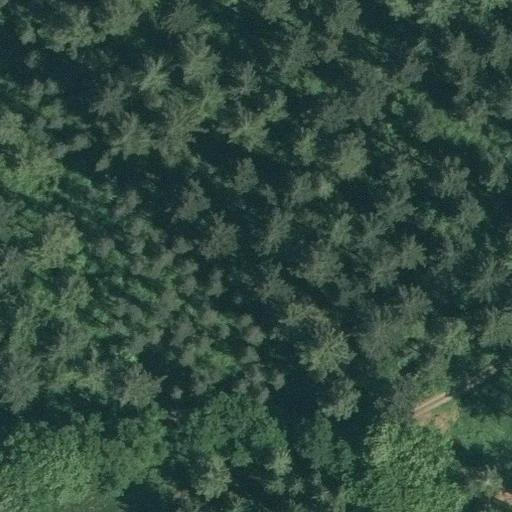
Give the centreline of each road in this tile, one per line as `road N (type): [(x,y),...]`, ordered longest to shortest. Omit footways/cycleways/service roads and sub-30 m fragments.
road 1 (track): [(152,0),(289,379),(384,460),(473,511)]
road 2 (track): [(0,424),(119,396),(360,380),(472,359),(511,340)]
